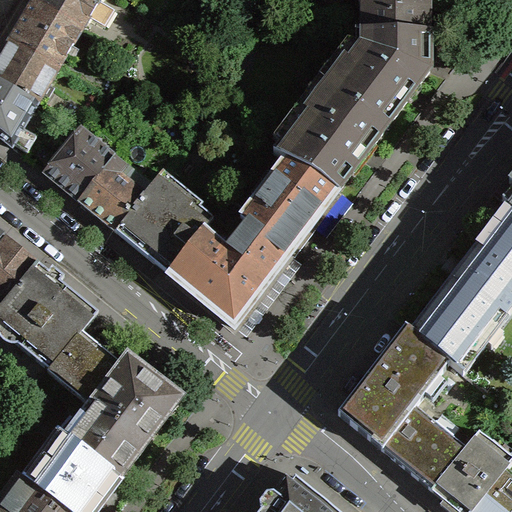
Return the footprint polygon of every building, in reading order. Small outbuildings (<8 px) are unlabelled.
[(101,0),(35,0),(35,2),(83,31),(101,0)] [(358,0),(359,4),(362,4),(362,36),(429,36),(429,9),(429,0),(358,0)] [(11,41),(59,70),(83,31),(35,2),(19,28),(11,41)] [(355,36),(356,46),(316,99),(375,144),(407,102),(410,105),(415,99),(421,90),(418,87),(430,72),(430,36),(429,36),(362,36),(355,36)] [(0,83),(37,106),(39,104),(45,107),(55,90),(49,87),(59,70),(11,41),(0,59),(0,83)] [(109,100),(121,79),(111,73),(99,94),(109,100)] [(0,137),(12,148),(13,146),(27,154),(36,139),(22,131),(37,106),(0,83),(0,137)] [(375,144),(316,99),(273,155),(286,160),(339,192),(351,176),(355,178),(369,160),(376,150),(374,146),(375,144)] [(114,161),(114,160),(81,132),(45,175),(58,185),(80,203),(114,161)] [(339,192),(286,160),(242,218),(225,205),(212,221),(168,275),(234,330),(274,278),(339,192)] [(114,161),(80,203),(92,213),(116,233),(145,198),(119,177),(125,170),(114,161)] [(203,207),(164,175),(145,198),(116,233),(135,248),(168,275),(212,221),(200,211),(203,207)] [(511,181),(509,185),(511,186),(511,190),(502,202),(510,209),(511,211),(511,181)] [(504,217),(463,271),(511,309),(511,211),(510,209),(504,217)] [(0,312),(38,266),(19,250),(3,237),(0,241),(0,312)] [(38,266),(0,312),(0,331),(50,373),(82,334),(90,324),(73,311),(81,301),(61,284),(38,266)] [(474,361),(511,312),(511,309),(463,271),(459,275),(413,335),(450,364),(459,371),(469,358),(474,361)] [(417,408),(450,364),(413,335),(405,328),(391,347),(355,393),(338,415),(385,454),(432,492),(467,450),(417,408)] [(128,358),(122,366),(82,334),(50,373),(48,375),(90,408),(66,439),(120,480),(182,399),(149,374),(128,358)] [(511,464),(511,460),(480,434),(467,450),(432,492),(444,502),(440,507),(445,510),(446,511),(452,511),(454,510),(456,511),(473,511),(506,472),(511,464)] [(67,511),(95,511),(101,505),(120,480),(66,439),(60,435),(26,480),(67,511)] [(511,511),(511,477),(506,472),(473,511),(511,511)] [(261,511),(338,511),(295,477),(291,483),(286,479),(274,495),(273,494),(266,495),(263,500),(260,504),(260,511),(261,511)] [(67,511),(26,480),(24,479),(20,485),(17,482),(0,504),(0,510),(0,511),(67,511)]
